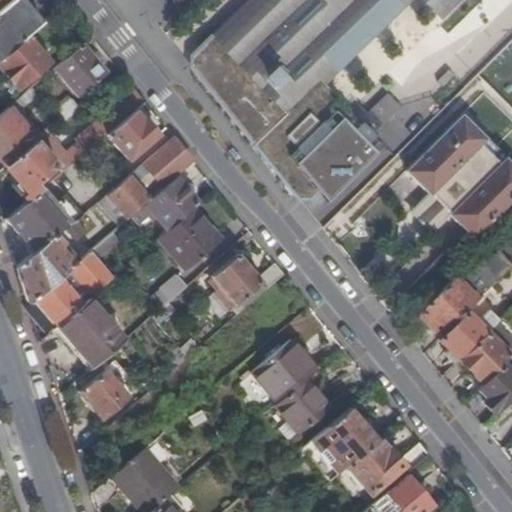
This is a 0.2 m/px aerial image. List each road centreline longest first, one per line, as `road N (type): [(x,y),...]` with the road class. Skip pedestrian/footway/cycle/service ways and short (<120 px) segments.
road 1 (residential): [(87,0),(511,506)]
road 2 (primary): [(57,511),(0,336)]
